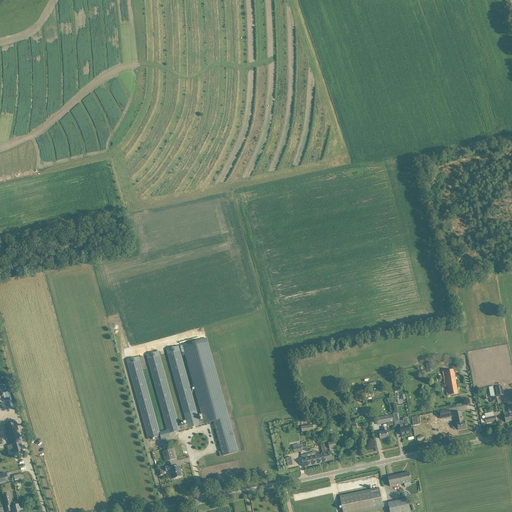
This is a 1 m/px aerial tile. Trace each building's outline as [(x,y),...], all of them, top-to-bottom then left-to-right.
[(223,456),(238,452),(206,338),(183,345),(204,421),(199,422),(200,425),(214,421),(223,456)] [(127,360),(147,434),(148,439),(160,436),(161,440),(170,437),(168,434),(172,433),(175,432),(200,425),(199,422),(179,346),(166,349),(187,424),(179,427),(159,351),(147,355),(167,430),(159,432),(139,357),(127,360)] [(431,362),(425,364),(426,365),(427,373),(433,371),(432,363),(431,362)] [(447,390),(446,390),(447,396),(458,394),(453,370),(443,372),(446,388),(446,387),(447,390)] [(397,395),(398,403),(406,402),(405,394),(397,395)] [(449,409),(440,411),(441,418),(450,417),(449,409)] [(454,424),(453,425),(453,428),(455,429),(458,429),(458,430),(466,428),(465,421),(463,422),(461,412),(455,413),(457,423),(454,424)] [(392,415),(381,417),(376,418),(378,424),(393,421),(392,415)] [(399,426),(400,430),(401,435),(410,433),(409,424),(408,424),(408,420),(407,418),(403,418),(404,421),(404,425),(399,426)] [(16,422),(4,425),(10,445),(7,446),(8,450),(13,448),(15,453),(22,451),(20,444),(22,444),(17,424),(16,422)] [(383,432),(379,433),(380,439),(388,437),(387,431),(386,427),(382,428),(383,432)] [(293,445),(294,448),(295,452),(302,451),(301,446),(300,446),(300,444),(293,445)] [(323,453),(325,462),(332,460),(330,452),(326,452),(324,445),(321,446),(323,453)] [(161,449),(152,451),(153,457),(155,456),(157,463),(162,462),(162,461),(160,462),(159,458),(158,454),(162,453),(161,449)] [(173,449),(163,452),(166,461),(175,459),(173,449)] [(317,464),(325,462),(323,453),(307,457),(306,454),(301,455),(304,466),(317,464)] [(174,468),(172,463),(168,464),(169,467),(165,468),(166,472),(170,471),(171,474),(172,474),(173,480),(182,478),(180,471),(181,470),(180,467),(174,468)] [(432,469),(419,472),(421,480),(434,477),(432,469)] [(409,472),(388,477),(390,486),(411,482),(409,472)] [(363,511),(383,508),(380,493),(379,488),(339,496),(342,511),(363,511)] [(388,503),(390,511),(410,511),(406,493),(402,494),(403,500),(388,503)]
